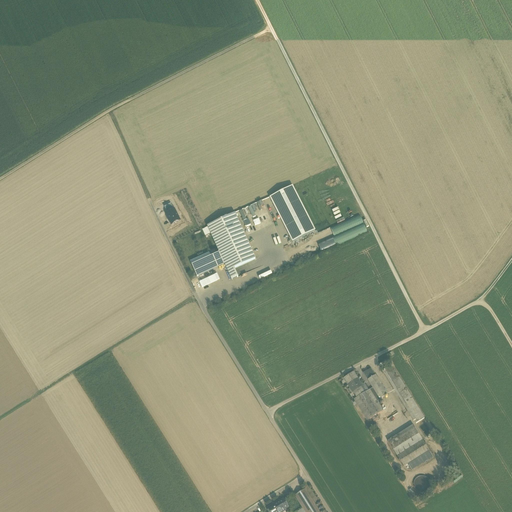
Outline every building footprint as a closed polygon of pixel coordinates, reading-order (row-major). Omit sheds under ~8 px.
[(292,187),(270,198),(292,243),(315,231),(292,187)] [(164,207),(172,226),(181,222),(174,203),(164,207)] [(234,269),(255,260),(235,214),(207,226),(208,228),(211,234),(219,254),(224,265),(231,280),(238,277),(234,269)] [(334,237),(317,244),(321,253),(367,233),(359,215),(330,228),(334,237)] [(211,234),(208,228),(202,230),(205,236),(211,234)] [(190,262),(197,277),(224,265),(219,254),(211,258),(209,254),(190,262)] [(382,371),(415,424),(424,419),(391,366),(382,371)] [(372,388),(380,400),(387,395),(371,369),(363,374),(372,388)] [(347,385),(357,379),(354,373),(351,375),(348,376),(344,379),(347,385)] [(357,398),(364,394),(360,388),(362,387),(362,386),(357,379),(347,385),(352,393),(354,392),(357,398)] [(372,388),(370,390),(377,402),(380,400),(372,388)] [(364,394),(357,398),(354,400),(367,421),(373,418),(374,419),(376,418),(375,416),(383,411),(377,402),(370,390),(368,391),(364,394)] [(433,458),(413,426),(387,442),(403,467),(407,465),(411,471),(433,458)] [(423,477),(420,477),(418,477),(416,478),(415,480),(414,482),(413,484),(414,486),(414,489),(416,490),(417,492),(419,493),(422,493),(424,493),(426,492),(427,490),(429,488),(430,486),(430,484),(429,482),(428,480),(427,478),(425,477),(423,477)] [(318,511),(305,490),(294,497),(304,511),(318,511)] [(273,506),(267,509),(269,511),(283,511),(285,511),(284,510),(288,508),(283,500),(273,506)]
